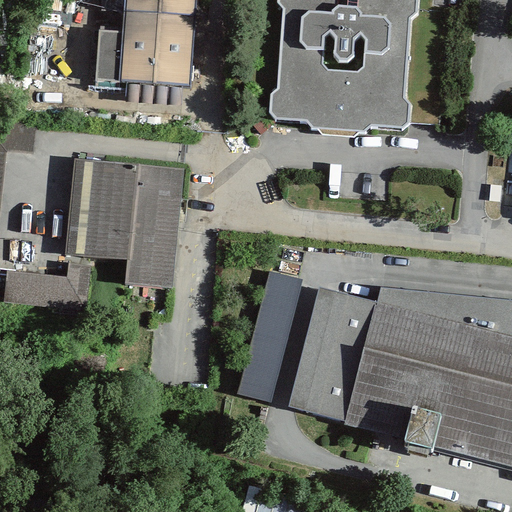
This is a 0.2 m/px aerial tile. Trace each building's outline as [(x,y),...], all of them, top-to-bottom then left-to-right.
[(197,0),(126,0),(122,78),(192,83),(197,0)] [(382,127),(409,128),(416,124),(417,110),(412,104),(416,22),(423,12),(423,0),(286,0),(286,6),(292,11),(287,91),(280,91),(280,114),(286,123),(317,124),(328,137),(371,138),(382,127)] [(35,157),(38,126),(0,121),(0,302),(86,312),(91,268),(69,266),(67,279),(0,272),(0,225),(8,154),(35,157)] [(75,160),(67,255),(129,260),(126,287),(175,291),(185,169),(75,160)] [(308,279),(273,269),(239,392),(274,402),(308,279)] [(378,306),(321,291),(290,411),(345,425),(344,429),(511,471),(511,302),(381,290),(378,306)] [(258,511),(330,511),(263,495),(258,511)]
